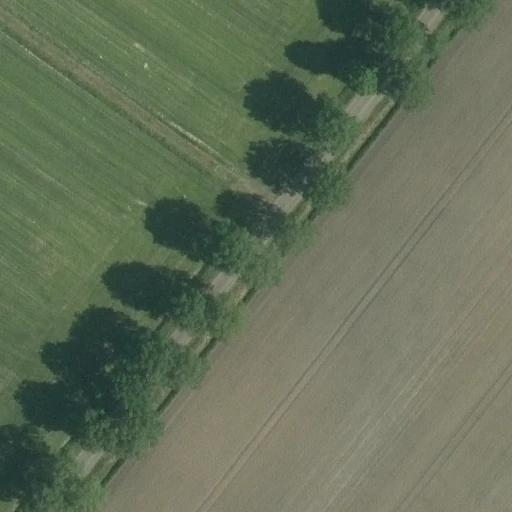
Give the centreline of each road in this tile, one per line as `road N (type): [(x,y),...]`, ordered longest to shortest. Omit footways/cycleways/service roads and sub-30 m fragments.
road 1 (unclassified): [(44,511),(443,0)]
road 2 (track): [(278,212),(0,16)]
